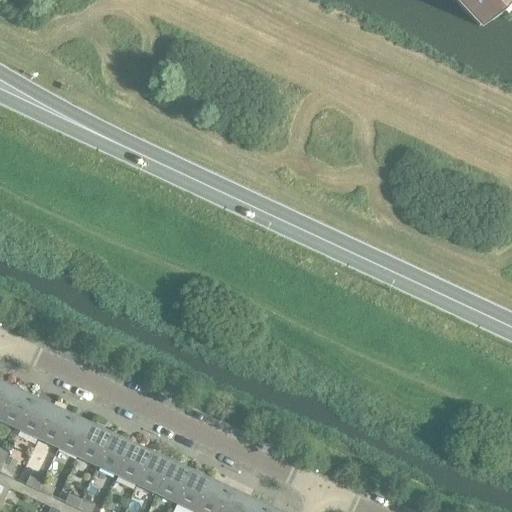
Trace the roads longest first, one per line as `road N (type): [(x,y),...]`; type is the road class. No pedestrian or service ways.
road 1 (primary): [(82,131),(511,335)]
road 2 (residential): [(314,489),(0,342)]
